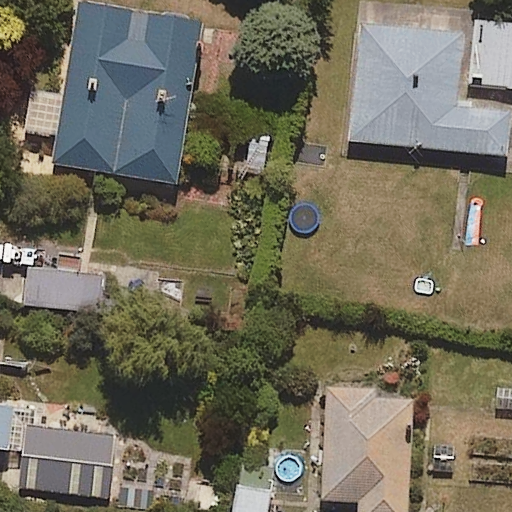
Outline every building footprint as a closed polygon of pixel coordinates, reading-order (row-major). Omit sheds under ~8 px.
[(174,185),(203,17),(102,0),(79,0),(51,163),(174,185)] [(511,86),(511,22),(479,21),(476,85),(511,86)] [(458,108),(461,32),(357,26),(351,142),(506,149),(508,111),(458,108)] [(100,317),(106,274),(29,263),(23,305),(100,317)] [(375,402),(376,384),(325,383),(325,500),(357,501),(357,511),(407,511),(408,402),(375,402)] [(0,403),(0,449),(12,451),(16,405),(0,403)] [(111,498),(115,433),(24,427),(20,492),(111,498)] [(271,511),(275,492),(237,485),(232,511),(271,511)]
